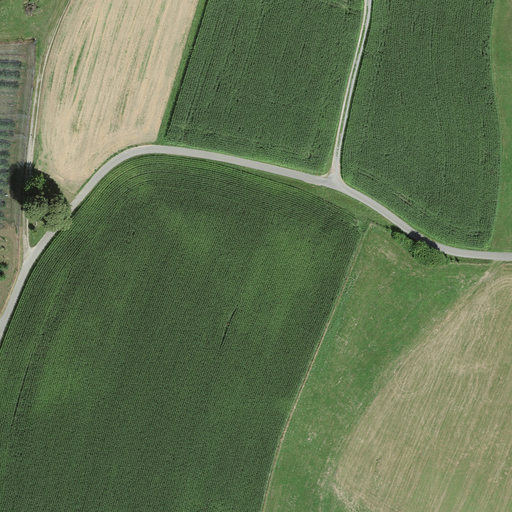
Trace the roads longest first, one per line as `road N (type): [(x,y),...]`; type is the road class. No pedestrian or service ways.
road 1 (unclassified): [(511,256),(445,252),(329,184),(154,148),(118,158),(29,263)]
road 2 (track): [(29,263),(27,188),(42,68),(69,0)]
road 3 (track): [(329,184),(365,0)]
